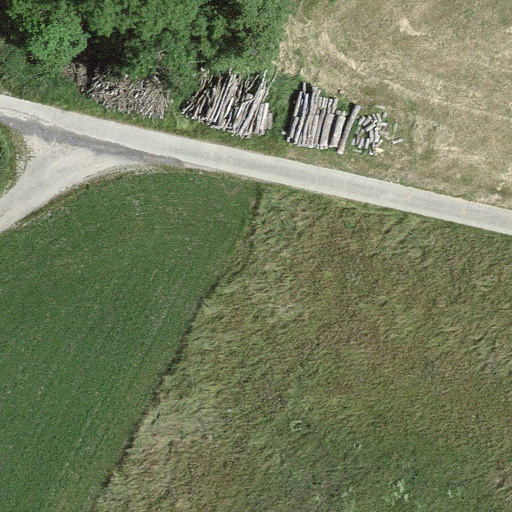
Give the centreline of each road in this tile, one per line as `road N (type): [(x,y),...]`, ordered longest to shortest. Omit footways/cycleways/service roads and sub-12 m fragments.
road 1 (track): [(0,110),(511,226)]
road 2 (track): [(0,217),(97,132)]
